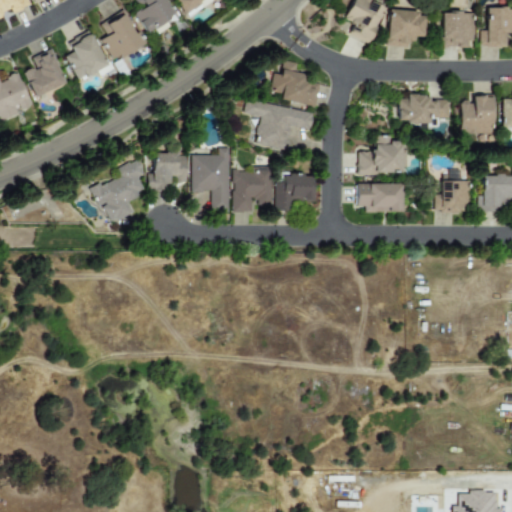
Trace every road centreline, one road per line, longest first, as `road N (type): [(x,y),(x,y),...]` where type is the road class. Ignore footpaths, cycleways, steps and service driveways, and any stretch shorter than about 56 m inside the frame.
road 1 (tertiary): [(0,175),(165,90),(283,0)]
road 2 (residential): [(268,14),(294,41),(343,68),(511,70)]
road 3 (residential): [(511,237),(329,236)]
road 4 (residential): [(329,236),(330,142),(343,68)]
road 5 (residential): [(329,236),(163,228)]
